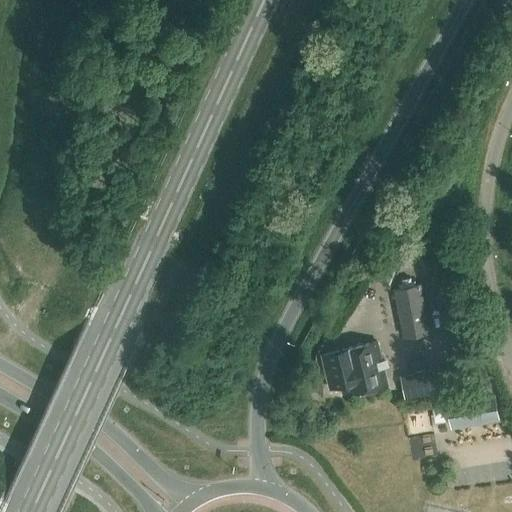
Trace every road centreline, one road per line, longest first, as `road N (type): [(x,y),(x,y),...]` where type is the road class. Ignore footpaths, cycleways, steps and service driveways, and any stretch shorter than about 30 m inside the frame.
road 1 (primary): [(32,511),(265,0)]
road 2 (primary): [(261,487),(257,413),(268,367),(467,0)]
road 3 (secondary): [(191,500),(110,432),(0,365)]
road 4 (secondary): [(0,399),(97,456),(150,511)]
